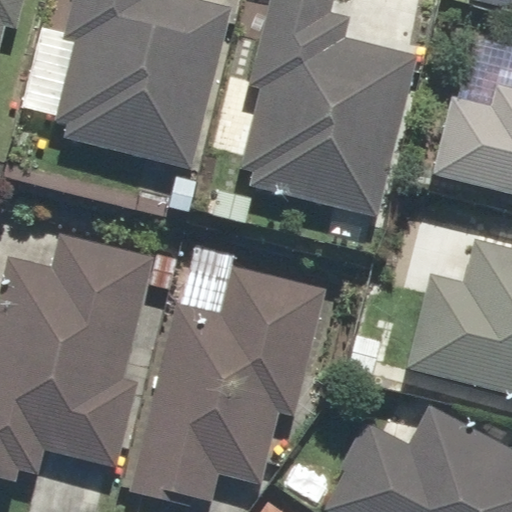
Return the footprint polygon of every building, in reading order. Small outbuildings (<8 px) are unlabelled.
[(0,0),(0,47),(5,27),(17,30),(24,0),(0,0)] [(70,0),(62,32),(38,25),(17,105),(54,115),(52,124),(69,128),(66,139),(190,172),(235,6),(210,0),(70,0)] [(332,0),(264,0),(246,79),(260,82),(235,185),(374,217),(413,51),(346,35),(350,16),(330,11),(332,0)] [(511,48),(500,46),(491,85),(455,76),(432,175),(511,192),(511,48)] [(105,222),(63,211),(49,268),(6,257),(0,282),(0,479),(13,482),(17,467),(34,471),(40,448),(115,467),(137,380),(124,376),(154,257),(100,243),(105,222)] [(428,273),(404,366),(511,394),(511,248),(474,239),(463,282),(428,273)] [(218,475),(260,486),(279,410),(294,414),(327,290),(234,265),(238,253),(194,241),(128,489),(160,497),(163,486),(212,499),(218,475)] [(511,511),(511,446),(432,406),(414,442),(372,420),(326,511),(328,511),(511,511)] [(278,511),(266,503),(260,511),(278,511)]
